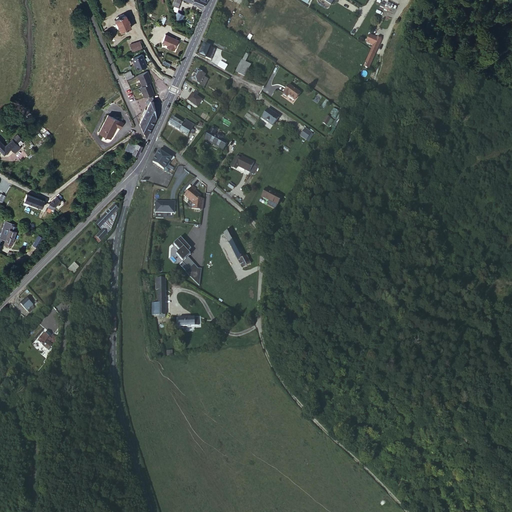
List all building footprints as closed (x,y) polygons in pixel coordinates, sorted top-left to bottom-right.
[(178,12),(175,21),(182,24),(185,15),(178,12)] [(126,15),(124,15),(117,18),(115,19),(117,23),(119,27),(121,31),(131,27),(129,22),(128,19),(126,15)] [(166,47),(169,48),(172,40),(172,38),(165,35),(161,43),(167,45),(166,47)] [(375,43),(377,38),(371,35),(367,42),(374,45),(375,43)] [(172,40),(169,48),(174,50),(179,41),(172,38),(172,40)] [(374,45),(365,66),(369,69),(382,40),(377,38),(375,43),(374,45)] [(139,42),(130,44),(132,51),(142,48),(139,42)] [(204,44),(200,54),(210,59),(214,49),(204,44)] [(132,58),(135,66),(136,66),(138,70),(147,66),(142,54),(132,58)] [(235,71),(237,73),(242,64),(248,68),(250,64),(245,61),(242,60),(241,59),(235,71)] [(242,64),(237,73),(244,76),(248,68),(242,64)] [(152,81),(148,70),(137,74),(142,85),(150,82),(152,81)] [(195,72),(193,76),(192,79),(199,83),(198,84),(200,85),(204,76),(205,75),(196,70),(195,72)] [(204,76),(200,85),(204,87),(208,79),(204,76)] [(154,94),(150,82),(142,85),(140,86),(145,98),(154,94)] [(283,92),(283,93),(287,96),(288,95),(294,100),(300,92),(288,84),(283,92)] [(193,94),(188,101),(197,107),(202,100),(193,94)] [(140,122),(146,136),(156,116),(153,97),(148,97),(146,102),(149,103),(146,109),(145,111),(144,113),(140,122)] [(268,108),(262,117),(273,125),(279,116),(268,108)] [(108,114),(99,132),(111,138),(116,128),(115,128),(116,125),(121,128),(123,122),(108,114)] [(192,130),(184,124),(173,118),(170,124),(188,135),(192,130)] [(186,120),(184,124),(192,130),(194,125),(186,120)] [(223,150),(224,149),(228,142),(223,139),(223,136),(218,134),(217,136),(210,132),(206,140),(214,145),(214,144),(216,145),(216,146),(223,150)] [(19,139),(15,143),(19,147),(24,143),(19,139)] [(19,147),(15,143),(7,149),(5,147),(0,141),(0,151),(6,158),(13,152),(19,147)] [(135,146),(136,144),(131,141),(128,142),(125,149),(126,150),(128,145),(130,146),(131,145),(135,146)] [(126,150),(132,153),(135,148),(135,146),(131,145),(130,146),(128,145),(126,150)] [(23,152),(19,147),(13,152),(18,157),(23,152)] [(162,149),(160,151),(171,159),(173,156),(162,149)] [(160,151),(153,162),(164,170),(165,168),(167,166),(168,164),(171,159),(160,151)] [(241,159),(237,157),(233,165),(237,167),(238,166),(250,172),(254,162),(243,156),(241,159)] [(183,194),(194,202),(200,193),(194,189),(195,187),(191,184),(183,194)] [(283,196),(267,188),(263,196),(278,204),(283,196)] [(278,204),(263,196),(261,201),(276,208),(278,204)] [(48,206),(31,198),(29,201),(28,204),(45,212),(48,206)] [(170,201),(156,201),(156,212),(174,213),(175,200),(171,200),(170,201)] [(64,206),(60,202),(53,208),(59,211),(64,206)] [(99,237),(96,236),(102,240),(112,229),(113,225),(116,220),(119,211),(120,208),(117,205),(114,203),(105,212),(95,222),(100,228),(103,225),(106,230),(99,237)] [(232,248),(239,261),(246,257),(231,230),(224,233),(232,248)] [(15,253),(21,233),(15,231),(12,238),(9,247),(8,250),(15,253)] [(32,245),(36,247),(42,237),(38,235),(32,245)] [(102,240),(96,236),(93,239),(98,244),(102,240)] [(180,264),(199,286),(201,269),(198,269),(187,257),(189,254),(187,251),(190,249),(180,238),(174,244),(180,251),(177,254),(183,261),(180,264)] [(246,257),(239,261),(243,268),(251,264),(247,256),(246,257)] [(74,262),(68,268),(73,273),(79,267),(74,262)] [(80,267),(74,274),(80,279),(82,276),(82,275),(85,272),(80,267)] [(48,347),(52,350),(55,346),(48,340),(41,348),(45,351),(48,347)]
